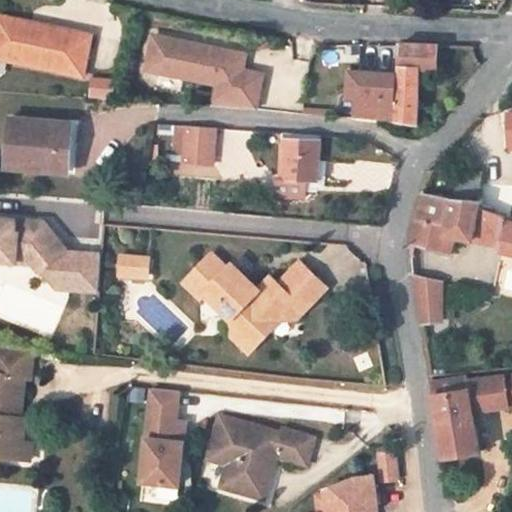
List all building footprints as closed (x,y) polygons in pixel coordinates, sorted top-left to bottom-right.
[(0,15),(0,53),(9,55),(8,59),(83,74),(92,33),(38,22),(38,26),(29,24),(30,20),(1,15),(0,15)] [(154,34),(147,68),(156,70),(164,36),(154,34)] [(164,36),(156,70),(201,79),(201,77),(219,81),(214,104),(213,108),(255,111),(256,108),(263,72),(242,68),(246,53),(206,44),(205,48),(193,46),(194,42),(164,36)] [(438,46),(401,44),(399,76),(396,121),(418,122),(420,70),(437,70),(438,46)] [(359,98),(356,118),(396,121),(399,76),(352,72),(350,98),(359,98)] [(500,109),(501,111),(505,113),(507,113),(509,112),(509,110),(509,108),(508,107),(506,105),(504,105),(501,107),(500,109)] [(7,168),(59,174),(61,145),(66,145),(67,123),(10,118),(7,168)] [(215,130),(186,128),(184,163),(213,165),(215,130)] [(320,141),(286,140),(284,170),(279,170),(278,187),(307,188),(308,172),(318,172),(320,141)] [(69,175),(72,147),(66,145),(61,145),(59,174),(69,175)] [(452,199),(478,203),(481,187),(483,175),(458,170),(452,199)] [(509,191),(481,187),(478,203),(478,206),(504,216),(509,191)] [(478,203),(452,199),(424,194),(411,240),(451,254),(457,235),(474,239),(475,236),(478,206),(478,203)] [(500,241),(504,216),(478,206),(475,236),(500,241)] [(511,217),(504,216),(500,241),(499,243),(501,244),(500,248),(511,250),(511,217)] [(0,260),(1,260),(2,248),(22,249),(22,252),(37,270),(64,248),(42,221),(0,218),(0,260)] [(64,248),(37,270),(56,290),(96,291),(97,253),(65,251),(64,248)] [(121,257),(119,275),(147,277),(148,260),(121,257)] [(213,257),(197,274),(213,288),(206,295),(234,321),(234,337),(268,336),(267,315),(285,314),(289,311),(299,320),(329,288),(302,263),(281,286),(273,278),(261,291),(234,266),(229,271),(213,257)] [(197,274),(185,287),(201,301),(206,295),(213,288),(197,274)] [(415,278),(419,305),(443,308),(445,283),(415,278)] [(268,336),(234,337),(252,353),(268,336)] [(36,352),(0,347),(0,458),(21,461),(23,445),(24,433),(14,431),(15,422),(22,422),(28,381),(32,381),(36,352)] [(432,383),(434,396),(471,390),(470,382),(469,377),(432,383)] [(507,377),(470,382),(471,390),(475,414),(511,408),(507,377)] [(153,388),(144,481),(181,485),(187,422),(177,421),(180,391),(153,388)] [(434,396),(444,457),(480,452),(475,414),(471,390),(434,396)] [(222,414),(212,449),(232,454),(229,463),(223,484),(259,494),(268,466),(277,469),(281,455),(311,463),(319,434),(287,426),(285,431),(222,414)] [(33,447),(23,445),(21,461),(30,462),(33,447)] [(210,457),(229,463),(232,454),(212,449),(210,457)] [(381,453),(385,480),(401,478),(398,451),(381,453)] [(269,497),(277,469),(268,466),(259,494),(269,497)] [(355,511),(376,510),(381,509),(375,475),(356,478),(327,489),(327,494),(329,511),(355,511)] [(318,495),(320,511),(329,511),(327,494),(318,495)]
